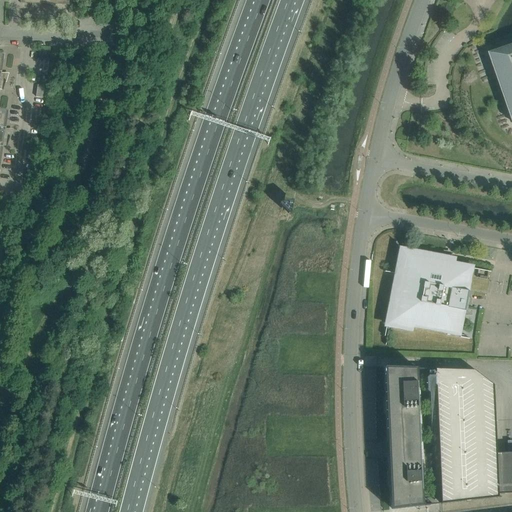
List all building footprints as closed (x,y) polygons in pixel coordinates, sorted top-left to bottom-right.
[(511,45),(490,53),(511,117),(511,45)] [(45,86),(37,85),(36,97),(43,98),(45,86)] [(6,115),(0,114),(0,153),(1,145),(7,146),(9,137),(6,130),(4,130),(6,115)] [(472,292),(469,292),(467,292),(471,268),(449,264),(450,259),(432,256),(432,257),(421,255),(420,258),(405,255),(402,269),(397,268),(396,274),(401,275),(398,288),(396,288),(390,323),(401,326),(401,328),(411,330),(411,326),(459,335),(463,311),(468,312),(472,292)] [(388,399),(386,399),(386,414),(389,414),(390,443),(395,443),(396,456),(388,456),(388,458),(391,457),(391,471),(389,471),(390,486),(392,486),(392,491),(393,510),(421,507),(421,505),(419,456),(420,456),(420,455),(419,455),(418,442),(415,369),(386,368),(387,387),(388,387),(388,399)] [(435,369),(435,370),(436,376),(436,384),(441,500),(441,503),(441,504),(443,504),(501,497),(499,497),(499,496),(499,495),(498,495),(498,494),(511,493),(511,445),(496,447),(493,392),(492,379),(474,370),(472,370),(435,369)]
